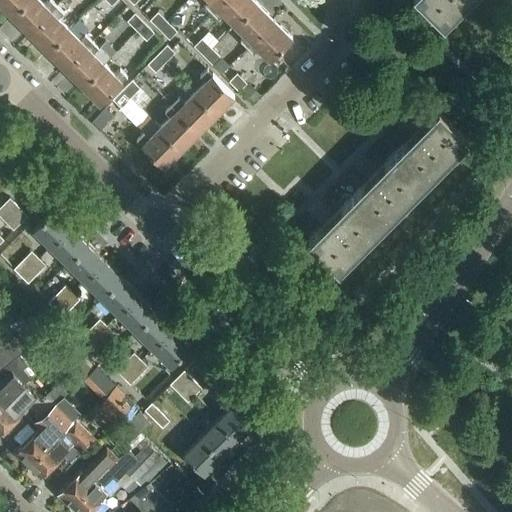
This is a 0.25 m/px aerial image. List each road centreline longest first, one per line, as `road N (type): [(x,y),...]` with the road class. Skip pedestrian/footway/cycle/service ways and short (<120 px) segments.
road 1 (residential): [(340,0),(332,51),(175,213),(153,225)]
road 2 (tertiary): [(153,225),(324,394)]
road 3 (unclassified): [(380,391),(511,202)]
road 4 (tertiary): [(0,76),(153,225)]
